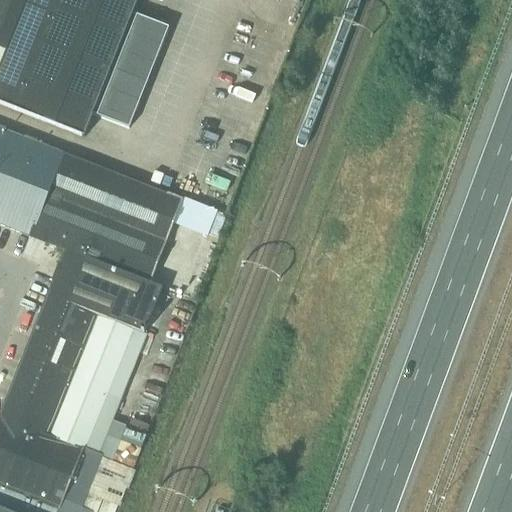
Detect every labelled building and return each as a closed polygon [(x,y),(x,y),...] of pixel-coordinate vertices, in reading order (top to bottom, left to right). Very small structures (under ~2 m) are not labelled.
[(0,0),(0,105),(84,139),(93,116),(130,130),(170,29),(133,14),(139,0),(0,0)] [(66,251),(135,278),(134,280),(162,291),(163,289),(151,284),(183,200),(0,128),(0,225),(30,238),(30,239),(45,245),(46,244),(66,252),(66,251)] [(134,331),(145,335),(162,291),(134,280),(135,278),(66,251),(66,252),(60,266),(59,265),(53,282),(54,282),(47,297),(134,331)] [(70,382),(108,397),(118,401),(145,335),(134,331),(47,297),(23,358),(64,375),(62,379),(70,382)] [(60,511),(84,452),(99,458),(122,403),(118,401),(108,397),(70,382),(62,379),(64,375),(23,358),(0,416),(0,506),(14,511),(57,511),(58,511),(60,511)]
